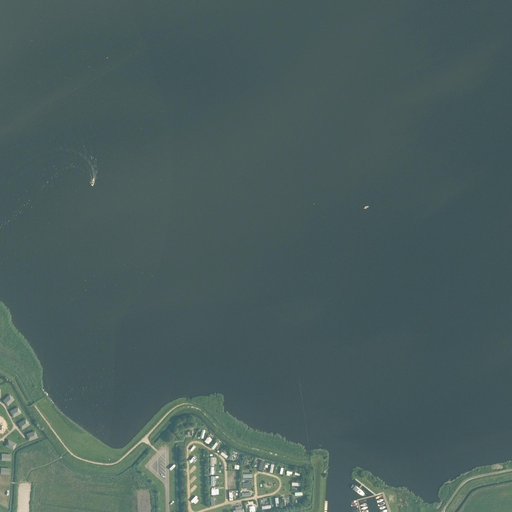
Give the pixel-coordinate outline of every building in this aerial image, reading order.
[(10,394),(3,400),(8,406),(15,399),(10,394)] [(10,411),(13,417),(22,413),(18,406),(10,411)] [(21,429),(30,425),(26,418),(18,423),(21,429)] [(35,430),(26,434),(29,441),(38,437),(35,430)] [(14,450),(17,443),(8,439),(5,446),(14,450)]
